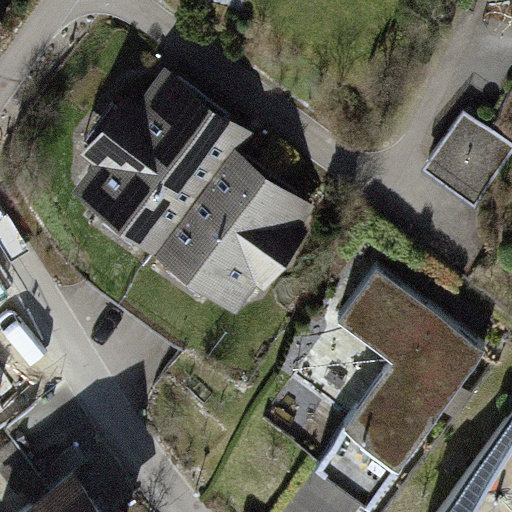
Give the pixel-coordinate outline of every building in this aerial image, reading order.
[(127,107),(101,142),(119,155),(96,186),(162,232),(222,147),(233,133),(172,88),(147,122),(127,107)] [(511,143),(466,109),(425,166),(476,207),(511,156),(511,143)] [(302,204),(222,147),(162,232),(242,289),(302,204)] [(489,338),(380,260),(337,318),(395,359),(322,460),(375,497),(489,338)] [(0,411),(17,404),(0,363),(0,411)] [(511,511),(511,413),(440,511),(511,511)] [(106,511),(76,469),(14,511),(106,511)]
